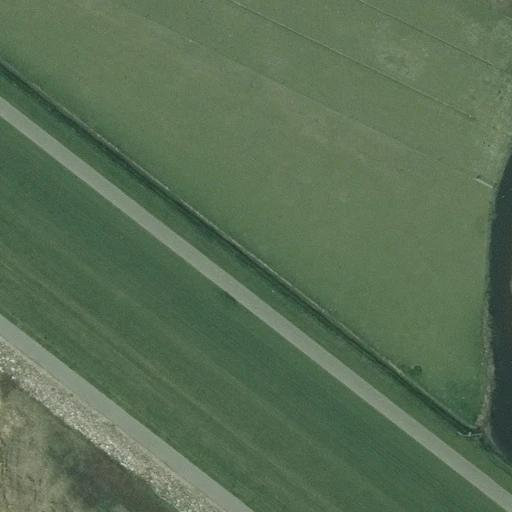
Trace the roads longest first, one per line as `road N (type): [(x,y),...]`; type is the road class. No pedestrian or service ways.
road 1 (unclassified): [(511,507),(0,108)]
road 2 (unclassified): [(0,339),(220,511)]
